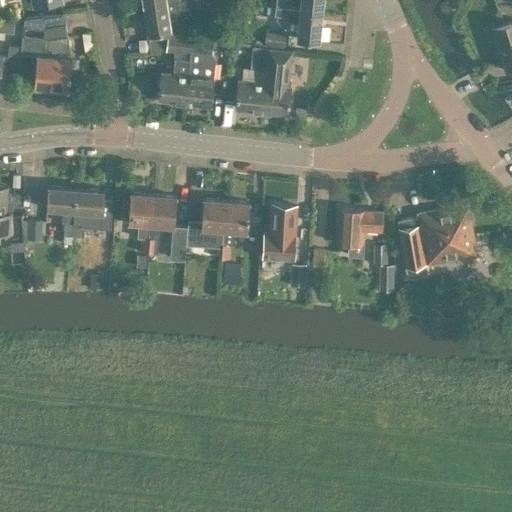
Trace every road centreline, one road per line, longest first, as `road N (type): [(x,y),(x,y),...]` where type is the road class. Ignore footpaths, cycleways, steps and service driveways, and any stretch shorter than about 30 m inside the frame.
road 1 (tertiary): [(325,165),(111,142)]
road 2 (tertiary): [(325,165),(365,150),(395,113),(399,38)]
road 3 (tertiary): [(471,145),(419,166),(325,165)]
road 4 (residential): [(111,142),(117,84),(100,0)]
road 5 (tertiary): [(471,145),(399,38)]
